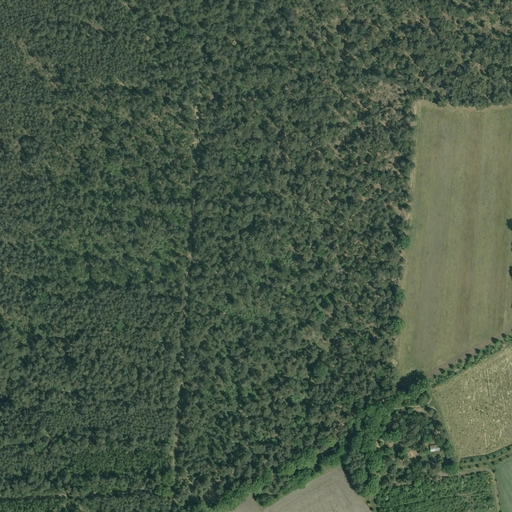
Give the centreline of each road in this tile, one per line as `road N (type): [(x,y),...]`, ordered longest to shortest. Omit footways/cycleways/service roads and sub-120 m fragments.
road 1 (track): [(204,0),(172,495)]
road 2 (track): [(511,331),(428,380),(432,397),(420,408),(371,414),(203,511)]
road 3 (track): [(172,495),(0,498)]
